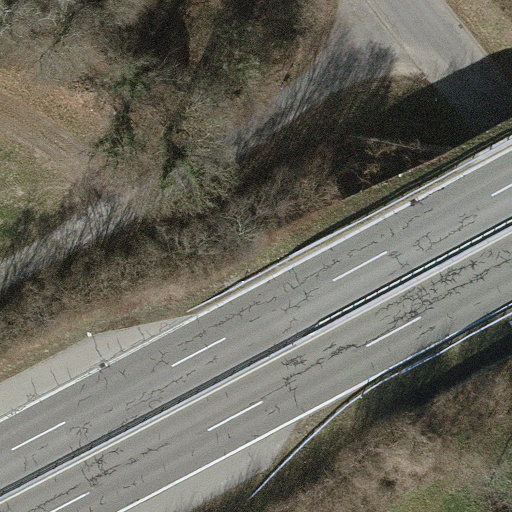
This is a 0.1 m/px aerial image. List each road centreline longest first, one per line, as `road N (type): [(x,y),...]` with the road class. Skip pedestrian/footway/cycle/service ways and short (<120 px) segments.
road 1 (trunk): [(511,186),(0,457)]
road 2 (trunk): [(55,511),(511,270)]
road 3 (track): [(417,13),(195,163),(0,279)]
road 4 (unclassified): [(511,128),(407,0)]
